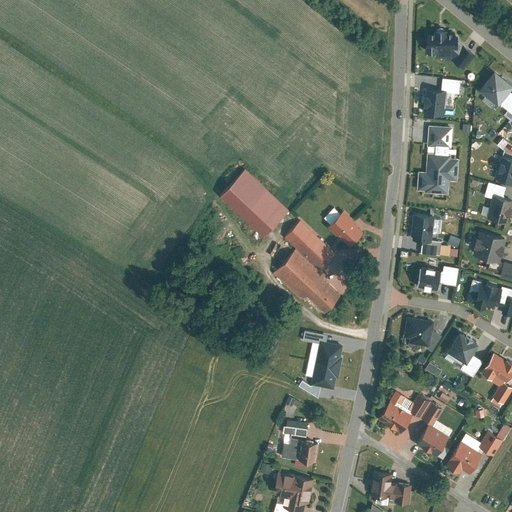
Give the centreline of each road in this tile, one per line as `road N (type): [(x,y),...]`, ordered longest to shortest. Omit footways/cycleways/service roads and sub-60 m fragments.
road 1 (residential): [(404,0),(379,298)]
road 2 (residential): [(354,434),(480,511)]
road 3 (residential): [(511,345),(454,309),(379,298)]
road 4 (residential): [(379,298),(354,434)]
